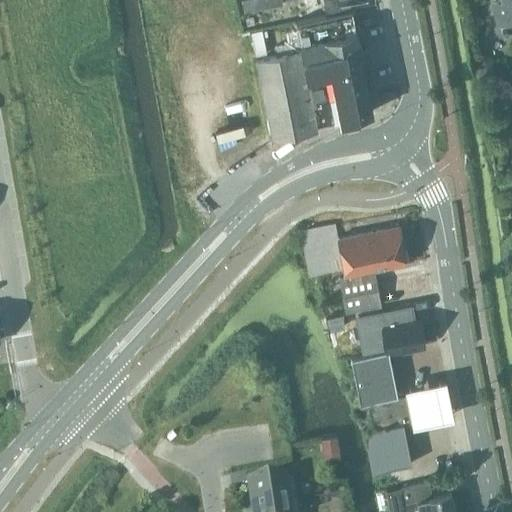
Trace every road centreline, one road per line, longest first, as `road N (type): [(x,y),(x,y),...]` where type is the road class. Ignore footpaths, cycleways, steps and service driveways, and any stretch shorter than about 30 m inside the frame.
road 1 (tertiary): [(396,144),(326,154),(271,179),(54,410)]
road 2 (tertiary): [(78,409),(261,209),(313,181),(383,164),(396,144)]
road 3 (tertiary): [(493,511),(439,217),(396,144)]
road 4 (residential): [(54,410),(34,387),(0,205)]
road 5 (unknown): [(248,221),(232,214),(215,172),(191,66)]
road 6 (tertiary): [(396,144),(418,98),(400,0)]
road 7 (tertiary): [(0,502),(78,409)]
